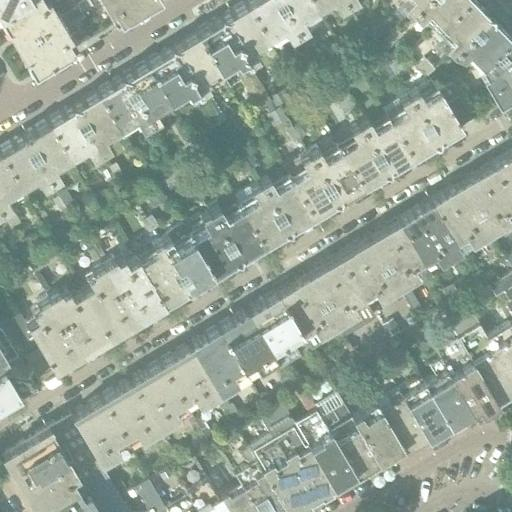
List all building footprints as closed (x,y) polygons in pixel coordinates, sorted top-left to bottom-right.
[(57,16),(47,0),(17,0),(0,10),(0,20),(30,72),(75,45),(69,35),(72,32),(68,25),(83,16),(76,5),(59,15),(57,16)] [(0,0),(0,10),(17,0),(0,0)] [(77,5),(74,0),(58,0),(53,3),(59,15),(76,5),(77,5)] [(151,0),(100,0),(113,23),(151,0)] [(244,0),(243,1),(265,36),(281,27),(287,37),(296,32),(305,26),(299,16),(315,6),(311,0),(244,0)] [(311,0),(315,6),(325,0),(331,0),(342,16),(351,10),(347,3),(351,0),(311,0)] [(404,0),(401,3),(408,10),(409,11),(405,15),(412,22),(416,18),(423,11),(436,24),(460,0),(404,0)] [(445,33),(434,44),(446,56),(449,52),(451,54),(460,56),(464,52),(474,63),(506,33),(488,14),(473,0),(460,0),(436,24),(445,33)] [(195,30),(194,31),(216,66),(222,77),(232,71),(235,72),(257,108),(270,101),(252,71),(244,76),(239,66),(247,61),(256,56),(250,45),(265,36),(243,1),(229,9),(219,15),(195,30)] [(394,28),(379,45),(386,51),(401,34),(394,28)] [(169,45),(145,60),(166,95),(182,86),(188,96),(197,91),(206,86),(200,76),(216,66),(194,31),(169,45)] [(474,63),(472,66),(473,68),(495,102),(511,92),(511,39),(506,33),(474,63)] [(361,41),(356,42),(359,54),(369,51),(370,50),(368,44),(367,39),(361,41)] [(398,54),(382,53),(385,59),(388,64),(398,58),(398,54)] [(423,58),(416,65),(426,75),(430,71),(433,68),(423,58)] [(385,59),(375,65),(383,79),(393,73),(388,64),(385,59)] [(120,75),(95,89),(117,126),(118,125),(122,133),(137,124),(139,127),(148,122),(157,116),(151,105),(150,105),(166,95),(145,60),(133,67),(120,75)] [(334,60),(320,68),(324,76),(339,68),(334,60)] [(316,85),(305,92),(312,102),(322,95),(316,85)] [(283,86),(269,94),(276,106),(277,105),(290,98),(283,86)] [(403,108),(387,117),(409,154),(433,139),(458,124),(445,101),(438,89),(437,88),(421,97),(415,87),(407,91),(405,93),(396,98),(403,108)] [(70,104),(45,119),(67,156),(83,146),(90,157),(97,153),(99,152),(108,146),(101,135),(117,126),(95,89),(70,104)] [(348,93),(342,97),(349,109),(355,106),(348,93)] [(457,93),(445,101),(458,124),(471,117),(467,109),(461,99),(457,93)] [(211,96),(202,101),(205,105),(211,116),(217,124),(218,124),(225,119),(211,96)] [(342,97),(335,100),(343,113),(349,109),(342,97)] [(478,103),(467,109),(471,117),(482,109),(478,103)] [(205,105),(199,109),(206,119),(211,116),(205,105)] [(278,106),(268,113),(275,124),(285,118),(278,106)] [(353,138),(338,146),(359,183),(385,168),(409,154),(387,117),(371,127),(365,116),(356,121),(347,127),(353,138)] [(7,142),(0,146),(0,155),(17,185),(33,176),(40,186),(50,180),(58,175),(52,165),(54,164),(67,156),(45,119),(44,120),(22,133),(7,142)] [(298,124),(293,128),(299,138),(305,134),(298,124)] [(290,125),(284,129),(293,142),(298,139),(299,138),(293,128),(291,125),(290,125)] [(243,145),(237,148),(250,169),(256,165),(243,145)] [(297,156),(283,165),(312,211),(336,197),(359,183),(338,146),(322,156),(316,145),(306,151),(297,157),(297,156)] [(237,148),(232,152),(245,172),(250,169),(237,148)] [(511,148),(489,162),(511,201),(511,148)] [(0,211),(10,227),(19,222),(9,205),(2,194),(17,185),(0,155),(0,211)] [(115,162),(107,166),(113,176),(120,172),(115,162)] [(459,180),(427,199),(462,257),(464,256),(459,246),(488,229),(511,214),(511,201),(489,162),(459,180)] [(248,186),(232,196),(238,206),(260,242),(286,227),(312,211),(283,165),(281,166),(287,176),(272,185),(266,175),(257,180),(248,186)] [(199,181),(193,185),(201,198),(207,194),(199,181)] [(155,182),(141,190),(152,208),(166,199),(155,182)] [(193,185),(187,188),(195,201),(201,198),(193,185)] [(107,188),(93,196),(99,206),(113,197),(107,188)] [(63,192),(57,195),(63,204),(68,200),(63,192)] [(57,195),(51,199),(59,212),(65,208),(63,204),(57,195)] [(427,199),(396,218),(425,266),(453,250),(458,259),(462,257),(427,199)] [(149,205),(141,209),(146,217),(152,229),(157,226),(151,215),(154,213),(149,205)] [(198,215),(182,224),(188,235),(210,272),(235,257),(260,242),(238,206),(223,215),(216,205),(208,210),(198,215)] [(145,218),(141,220),(147,232),(152,229),(146,217),(145,218)] [(366,235),(335,254),(364,302),(395,284),(425,266),(396,218),(366,235)] [(154,249),(137,259),(161,301),(187,286),(191,283),(210,272),(188,235),(173,245),(167,234),(159,239),(150,244),(154,249)] [(26,235),(18,240),(24,252),(33,247),(26,235)] [(98,244),(92,247),(98,257),(103,254),(98,244)] [(92,247),(87,250),(93,261),(98,257),(92,247)] [(31,263),(28,265),(32,272),(39,268),(60,256),(55,248),(31,263)] [(305,271),(275,290),(304,338),(334,320),(364,302),(335,254),(305,271)] [(88,283),(79,288),(106,334),(134,317),(161,301),(137,259),(134,256),(124,261),(120,255),(114,259),(112,255),(101,261),(100,262),(89,268),(91,272),(85,276),(88,283)] [(439,266),(431,271),(449,299),(456,294),(439,266)] [(511,269),(488,283),(494,294),(502,290),(508,300),(504,303),(511,314),(511,327),(511,328),(511,329),(511,269)] [(6,277),(0,281),(5,288),(16,281),(11,274),(6,277)] [(41,277),(36,279),(43,291),(47,288),(41,277)] [(33,315),(23,321),(36,342),(43,354),(51,367),(78,351),(106,334),(79,288),(69,294),(65,287),(59,291),(57,288),(46,294),(45,295),(34,301),(36,304),(29,309),(33,315)] [(245,307),(216,325),(245,373),(274,356),(304,338),(275,290),(245,307)] [(467,305),(445,318),(458,340),(464,350),(495,400),(511,389),(511,329),(511,328),(507,322),(485,336),(467,305)] [(0,363),(6,360),(31,345),(36,342),(23,321),(17,311),(0,320),(0,363)] [(444,317),(422,330),(427,338),(431,345),(437,356),(468,408),(469,410),(488,414),(494,410),(496,403),(495,400),(464,350),(458,340),(445,318),(444,317)] [(391,318),(381,325),(388,336),(398,330),(391,318)] [(341,321),(337,323),(342,333),(346,330),(341,321)] [(412,325),(407,328),(420,351),(425,348),(431,345),(427,338),(422,330),(417,322),(412,325)] [(337,323),(332,326),(338,335),(342,333),(337,323)] [(186,342),(157,360),(186,408),(213,392),(219,402),(217,403),(220,409),(223,407),(235,426),(236,425),(242,421),(230,402),(228,404),(219,388),(229,383),(245,373),(216,325),(186,342)] [(357,358),(355,359),(362,371),(379,360),(372,350),(371,349),(357,358)] [(434,373),(422,380),(447,421),(468,408),(437,356),(427,362),(434,373)] [(6,360),(0,363),(0,397),(36,376),(28,362),(18,368),(9,366),(6,360)] [(127,378),(98,395),(127,443),(128,442),(156,426),(186,408),(157,360),(127,378)] [(334,371),(327,376),(335,390),(342,385),(334,371)] [(283,377),(278,380),(287,394),(292,391),(294,390),(285,375),(283,377)] [(297,375),(288,379),(294,390),(303,385),(297,375)] [(406,381),(395,388),(423,435),(447,421),(422,380),(410,387),(406,381)] [(294,390),(292,391),(301,406),(310,401),(311,400),(303,385),(294,390)] [(395,388),(374,401),(402,448),(420,437),(423,435),(395,388)] [(335,390),(311,403),(314,407),(319,416),(343,457),(353,474),(354,476),(377,462),(349,415),(341,402),(335,390)] [(98,395),(69,412),(79,429),(70,435),(76,445),(79,444),(87,456),(93,453),(97,461),(103,457),(127,443),(98,395)] [(280,400),(257,413),(266,429),(267,428),(311,500),(318,495),(322,495),(327,492),(329,489),(331,487),(314,457),(305,441),(293,420),(292,420),(280,400)] [(374,401),(349,415),(377,462),(402,448),(374,401)] [(314,407),(293,420),(305,441),(314,457),(331,487),(333,486),(337,486),(342,483),(344,480),(353,474),(343,457),(319,416),(314,407)] [(3,456),(2,457),(3,458),(17,481),(34,510),(103,470),(97,461),(93,453),(87,456),(79,444),(76,445),(70,435),(79,429),(69,412),(47,425),(4,451),(5,452),(6,452),(5,457),(3,456)] [(203,418),(195,422),(207,442),(212,438),(217,435),(213,428),(210,430),(203,418)] [(217,435),(212,438),(218,447),(239,435),(234,426),(218,435),(217,435)] [(267,431),(246,444),(247,446),(251,452),(286,511),(289,511),(297,507),(300,507),(306,504),(307,502),(311,500),(267,428),(266,429),(267,431)] [(247,463),(232,472),(239,482),(257,511),(286,511),(251,452),(247,446),(240,450),(247,463)] [(103,470),(34,510),(34,511),(127,511),(123,504),(122,502),(117,494),(103,470)] [(205,476),(183,489),(185,492),(184,493),(196,511),(227,511),(216,495),(205,476)] [(146,477),(117,494),(122,502),(137,493),(146,508),(139,511),(167,511),(163,506),(161,502),(160,503),(151,486),(151,485),(146,477)] [(119,478),(112,483),(117,492),(125,487),(119,478)] [(257,511),(239,482),(216,495),(227,511),(257,511)] [(196,511),(184,493),(163,506),(167,511),(196,511)]
